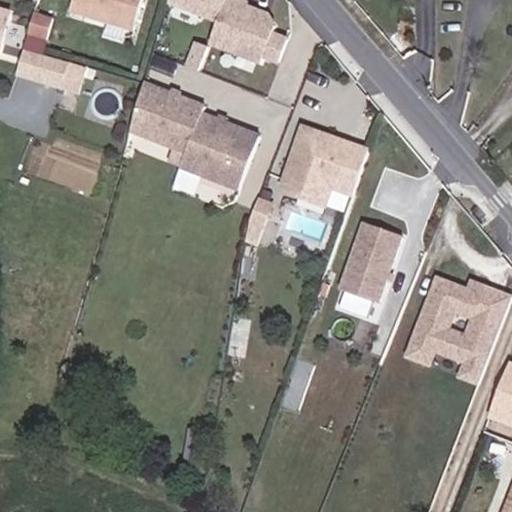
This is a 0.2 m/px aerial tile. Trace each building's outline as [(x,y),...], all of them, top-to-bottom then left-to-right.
[(146,0),(78,0),(75,10),(138,28),(146,0)] [(294,44),(280,39),(283,31),(274,23),(232,7),(234,0),(171,0),(170,4),(223,25),(215,47),(266,67),(269,61),(285,67),(294,44)] [(0,50),(4,51),(17,10),(0,4),(0,50)] [(53,34),(59,14),(41,9),(35,28),(53,34)] [(115,22),(111,32),(134,41),(138,30),(115,22)] [(57,54),(30,45),(22,71),(49,79),(57,54)] [(204,75),(213,51),(200,46),(191,70),(204,75)] [(74,59),(57,54),(49,79),(67,85),(74,59)] [(88,63),(74,59),(67,85),(81,89),(88,63)] [(207,109),(146,85),(135,123),(192,146),(189,153),(247,176),(262,139),(204,116),(207,109)] [(357,202),(373,158),(304,133),(283,191),(306,200),(310,189),(334,198),(335,194),(357,202)] [(328,212),(334,198),(310,189),(306,200),(305,204),(328,212)] [(263,205),(254,227),(268,232),(276,210),(263,205)] [(261,251),(268,232),(254,227),(252,232),(249,246),(261,251)] [(368,230),(344,297),(382,311),(406,243),(368,230)] [(484,387),(511,311),(511,297),(490,291),(487,299),(444,285),(411,362),(434,370),(439,355),(470,366),(465,381),(484,387)]
